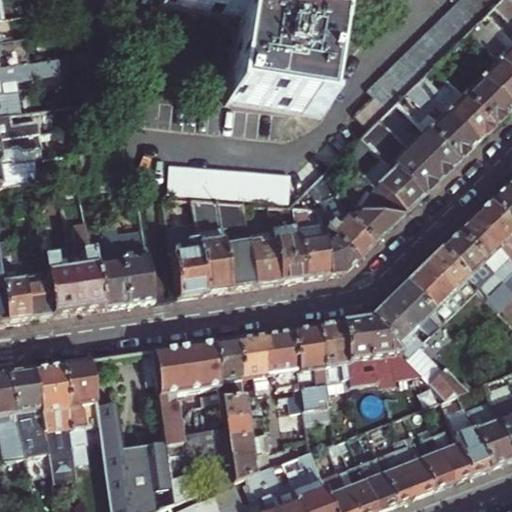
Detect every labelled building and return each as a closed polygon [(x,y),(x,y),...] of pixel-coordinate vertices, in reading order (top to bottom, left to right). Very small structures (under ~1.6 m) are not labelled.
[(106,0),(77,0),(76,5),(105,10),(106,0)] [(167,46),(167,44),(249,57),(236,144),(238,144),(238,142),(278,148),(329,157),(330,155),(327,155),(334,110),(337,96),(341,70),(339,70),(339,72),(303,67),(306,49),(290,46),(288,64),(273,62),(274,55),(262,53),(269,14),(270,0),(172,0),(167,33),(165,46),(167,46)] [(459,0),(365,95),(371,101),(352,120),(367,134),(395,105),(405,96),(414,87),(422,78),(432,69),(441,60),(449,52),(457,43),(467,34),(485,16),(488,12),(500,0),(459,0)] [(504,0),(500,0),(488,12),(511,35),(511,7),(505,1),(504,0)] [(474,42),(492,24),(485,16),(467,34),(474,42)] [(84,33),(88,59),(107,56),(108,43),(97,31),(84,33)] [(476,43),(481,49),(511,79),(511,47),(506,54),(485,33),(476,43)] [(0,71),(9,70),(7,57),(18,55),(20,69),(41,66),(38,40),(6,45),(0,45),(0,71)] [(511,79),(481,49),(472,58),(457,43),(449,52),(475,79),(474,80),(492,98),(495,95),(511,112),(511,111),(511,79)] [(455,75),(446,83),(493,130),(505,118),(511,112),(495,95),(492,98),(474,80),(475,79),(449,52),(441,60),(455,75)] [(0,95),(18,93),(16,82),(60,76),(58,63),(41,66),(20,69),(9,70),(0,71),(0,95)] [(422,78),(414,87),(440,114),(439,115),(457,133),(460,130),(476,147),(485,138),(493,130),(446,83),(437,93),(422,78)] [(410,119),(424,134),(456,166),(468,154),(476,147),(460,130),(457,133),(439,115),(440,114),(414,87),(405,96),(419,110),(410,119)] [(0,118),(21,115),(18,93),(0,95),(0,118)] [(456,166),(424,134),(416,142),(398,124),(406,116),(395,105),(367,134),(361,139),(368,146),(382,161),(421,200),(433,188),(450,172),(456,166)] [(0,141),(39,135),(38,124),(23,127),(21,115),(0,118),(0,141)] [(39,135),(0,141),(0,166),(43,160),(39,135)] [(361,139),(342,158),(378,195),(402,219),(414,207),(421,200),(382,161),(374,169),(359,155),(368,146),(361,139)] [(86,177),(95,175),(97,160),(97,152),(82,154),(86,177)] [(93,196),(111,197),(129,199),(132,164),(97,160),(95,175),(93,196)] [(290,180),(169,170),(167,198),(287,209),(290,180)] [(0,189),(8,188),(30,185),(45,183),(44,172),(17,176),(17,172),(0,174),(0,189)] [(321,227),(356,263),(368,252),(375,245),(346,216),(324,176),(311,189),(319,202),(330,209),(331,219),(320,220),(321,225),(321,227)] [(79,194),(76,178),(61,180),(64,196),(79,194)] [(501,195),(487,208),(511,233),(511,193),(507,189),(501,195)] [(392,228),(402,219),(378,195),(357,216),(346,216),(375,245),(392,228)] [(230,293),(217,206),(191,203),(194,223),(195,228),(205,297),(221,294),(230,293)] [(243,208),(217,206),(230,293),(244,291),(255,289),(247,235),(243,208)] [(483,213),(473,222),(488,237),(485,240),(505,259),(506,257),(511,263),(511,233),(487,208),(483,213)] [(488,237),(473,222),(466,229),(456,238),(504,287),(511,279),(511,263),(506,257),(505,259),(485,240),(488,237)] [(296,228),(297,231),(304,282),(318,280),(328,278),(321,227),(321,225),(296,228)] [(356,263),(321,227),(328,278),(344,276),(352,268),(356,263)] [(167,232),(177,301),(193,298),(205,297),(195,228),(185,230),(167,232)] [(116,230),(128,308),(143,306),(152,304),(145,259),(129,262),(125,229),(116,230)] [(120,309),(128,308),(116,230),(104,232),(109,265),(98,267),(104,312),(120,309)] [(272,234),(273,237),(280,285),(293,283),(304,282),(297,231),(272,234)] [(257,233),(247,235),(255,289),(271,287),(280,285),(273,237),(258,239),(257,233)] [(84,255),(72,257),(80,315),(95,313),(104,312),(98,267),(89,234),(81,235),(84,255)] [(511,296),(504,287),(456,238),(447,247),(439,256),(478,295),(497,315),(511,300),(511,296)] [(2,245),(0,245),(0,288),(6,327),(19,325),(28,323),(22,280),(20,264),(6,266),(2,245)] [(478,295),(439,256),(429,265),(420,274),(433,288),(437,285),(451,299),(456,294),(463,301),(458,306),(462,310),(478,295)] [(80,315),(72,257),(46,261),(42,262),(44,276),(51,320),(68,317),(80,315)] [(433,288),(420,274),(415,278),(407,286),(445,325),(462,310),(458,306),(451,299),(437,285),(433,288)] [(44,276),(22,280),(28,323),(43,321),(51,320),(44,276)] [(407,286),(402,292),(440,331),(445,325),(407,286)] [(440,331),(402,292),(392,301),(381,312),(394,325),(400,324),(422,347),(440,331)] [(376,316),(368,325),(405,363),(421,349),(422,347),(400,324),(394,325),(381,312),(376,316)] [(405,363),(368,325),(354,327),(340,329),(350,392),(378,388),(376,378),(394,375),(395,386),(423,381),(405,363)] [(350,392),(340,329),(331,330),(315,333),(324,389),(342,386),(343,395),(350,393),(350,392)] [(304,334),(292,336),(298,376),(301,393),(301,399),(304,414),(327,411),(324,389),(315,333),(304,334)] [(264,340),(260,341),(267,380),(270,380),(298,376),(292,336),(286,337),(267,340),(264,340)] [(250,342),(239,344),(245,384),(267,380),(260,341),(250,342)] [(245,384),(239,344),(228,345),(213,348),(219,388),(245,384)] [(242,511),(233,486),(230,462),(227,443),(224,424),(221,407),(208,409),(212,435),(187,438),(190,458),(185,459),(178,410),(169,411),(167,401),(220,393),(219,388),(213,348),(197,350),(146,357),(157,446),(118,451),(112,409),(94,411),(96,429),(104,511),(168,511),(197,502),(193,477),(211,474),(216,501),(189,511),(242,511)] [(468,394),(421,349),(405,363),(423,381),(445,403),(468,394)] [(77,368),(62,371),(73,468),(83,467),(80,450),(84,449),(81,431),(96,429),(94,411),(89,366),(77,368)] [(73,468),(62,371),(47,373),(31,375),(47,457),(52,491),(75,488),(73,468)] [(4,379),(23,460),(47,457),(31,375),(18,377),(4,379)] [(0,379),(0,439),(4,465),(17,463),(19,479),(27,478),(23,460),(4,379),(0,379)] [(488,403),(490,407),(511,465),(511,464),(511,418),(502,422),(500,418),(502,410),(498,399),(488,403)] [(242,401),(221,404),(221,407),(224,424),(250,420),(247,400),(242,401)] [(511,465),(490,407),(466,417),(470,426),(488,474),(504,468),(511,465)] [(293,431),(306,429),(304,414),(291,417),(293,431)] [(253,441),(250,420),(224,424),(227,443),(253,441)] [(488,474),(470,426),(452,433),(457,447),(470,481),(481,477),(488,474)] [(445,436),(433,440),(451,489),(463,484),(470,481),(457,447),(450,450),(445,436)] [(427,459),(420,462),(433,496),(444,491),(451,489),(433,440),(421,445),(427,459)] [(230,462),(255,458),(253,441),(227,443),(230,462)] [(395,455),(414,503),(427,498),(433,496),(420,462),(413,465),(407,450),(395,455)] [(406,506),(414,503),(395,455),(384,459),(390,474),(383,476),(396,510),(406,506)] [(291,491),(298,511),(331,511),(322,488),(310,456),(282,467),(291,491)] [(233,486),(258,476),(255,458),(230,462),(233,486)] [(390,511),(396,510),(383,476),(376,479),(370,465),(358,469),(374,511),(390,511)] [(345,491),(353,511),(374,511),(358,469),(347,474),(352,488),(345,491)] [(298,511),(291,491),(281,495),(272,471),(258,476),(271,511),(298,511)] [(271,511),(258,476),(233,486),(242,511),(271,511)] [(353,511),(345,491),(341,481),(322,488),(331,511),(353,511)]
